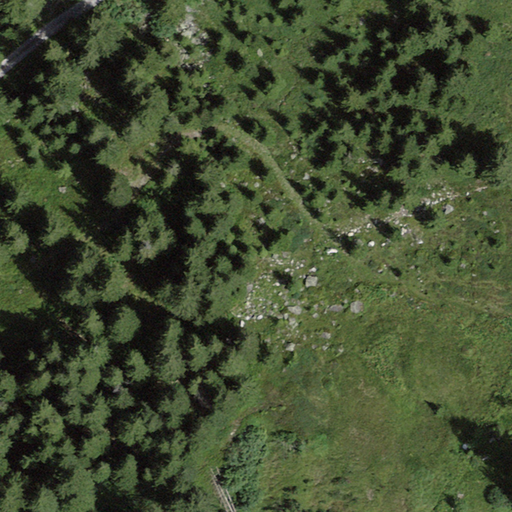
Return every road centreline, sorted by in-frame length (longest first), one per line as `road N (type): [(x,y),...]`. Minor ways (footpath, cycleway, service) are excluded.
road 1 (track): [(511,330),(379,278),(306,212),(253,140),(222,128),(188,132),(97,236),(42,264),(0,266)]
road 2 (track): [(0,67),(62,16),(103,0)]
